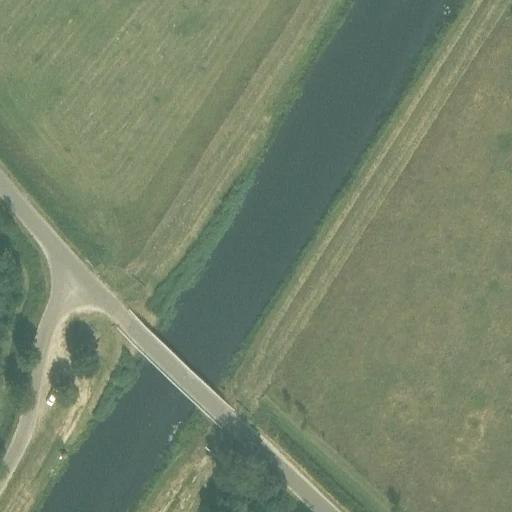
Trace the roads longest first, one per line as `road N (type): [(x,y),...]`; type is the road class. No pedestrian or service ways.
road 1 (unclassified): [(324,511),(81,277)]
road 2 (unclassified): [(0,474),(21,440),(52,316),(81,277)]
road 3 (unclassified): [(81,277),(0,177)]
